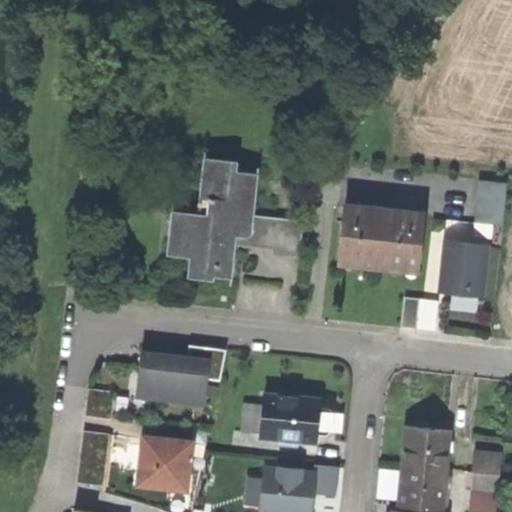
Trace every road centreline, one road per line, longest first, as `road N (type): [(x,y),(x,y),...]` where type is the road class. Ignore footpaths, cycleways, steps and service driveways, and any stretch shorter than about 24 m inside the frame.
road 1 (residential): [(49,511),(70,388),(84,351),(106,328),(375,353)]
road 2 (track): [(70,388),(87,0)]
road 3 (track): [(404,0),(332,140),(312,345)]
road 4 (residential): [(375,353),(359,511)]
road 5 (residential): [(375,353),(511,368)]
